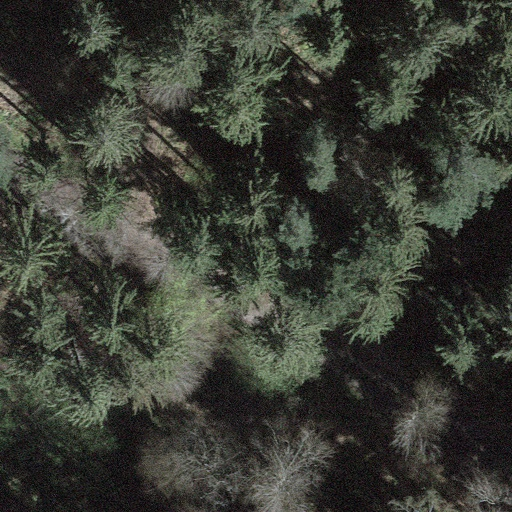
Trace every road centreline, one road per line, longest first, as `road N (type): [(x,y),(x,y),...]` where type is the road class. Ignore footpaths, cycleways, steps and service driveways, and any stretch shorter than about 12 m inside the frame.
road 1 (track): [(511,435),(416,402),(0,160)]
road 2 (track): [(511,13),(208,124),(92,214)]
road 3 (track): [(416,402),(168,369),(0,370)]
